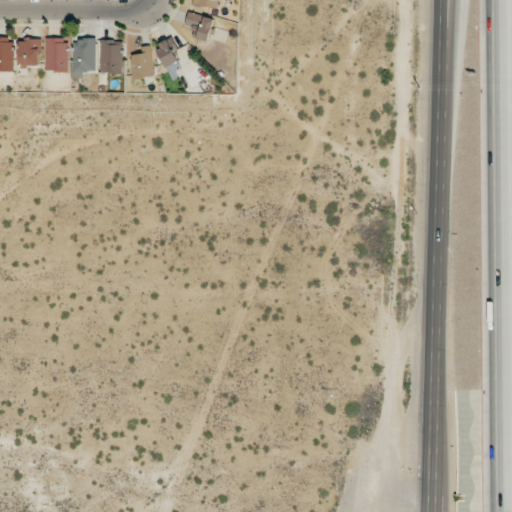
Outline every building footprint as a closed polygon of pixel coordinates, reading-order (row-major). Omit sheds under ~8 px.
[(215,18),(189,12),(186,24),(195,26),(192,37),(210,41),(215,18)] [(0,71),(14,70),(13,36),(0,37),(0,71)] [(46,71),(67,71),(68,38),(47,37),(46,71)] [(97,39),(73,38),(72,76),(84,77),(84,70),(96,70),(97,39)] [(174,51),(179,49),(174,38),(156,47),(166,67),(179,61),(174,51)] [(41,65),(41,39),(20,39),(20,65),(41,65)] [(101,73),(124,73),(125,40),(101,40),(101,73)] [(130,55),(134,79),(156,75),(150,45),(138,47),(139,53),(130,55)]
